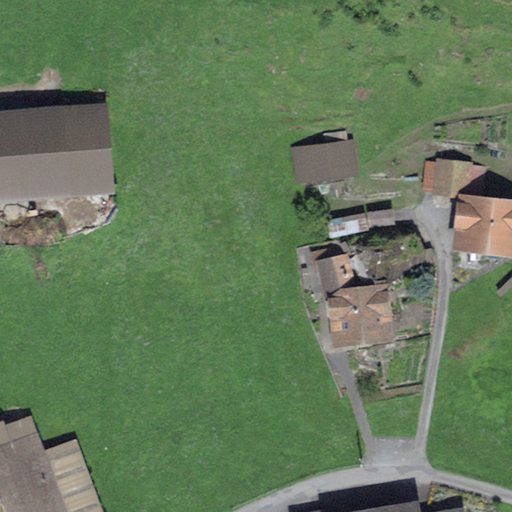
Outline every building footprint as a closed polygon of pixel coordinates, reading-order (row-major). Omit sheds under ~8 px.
[(0,189),(106,183),(101,110),(0,117),(0,189)] [(321,147),(325,174),(353,170),(349,143),(321,147)] [(293,151),(297,178),(325,174),(321,147),(293,151)] [(427,162),(424,187),(480,193),(483,168),(427,162)] [(511,205),(462,200),(457,243),(511,249),(511,205)] [(369,226),(394,223),(392,209),(367,212),(369,226)] [(4,243),(20,243),(20,220),(3,221),(4,243)] [(320,265),(324,264),(330,293),(354,290),(352,283),(349,284),(344,260),(336,262),(333,248),(317,251),(320,265)] [(375,287),(375,288),(354,290),(330,293),(335,338),(388,333),(383,286),(375,287)] [(8,492),(14,511),(99,511),(75,445),(39,459),(31,438),(0,449),(0,494),(0,495),(8,492)]
